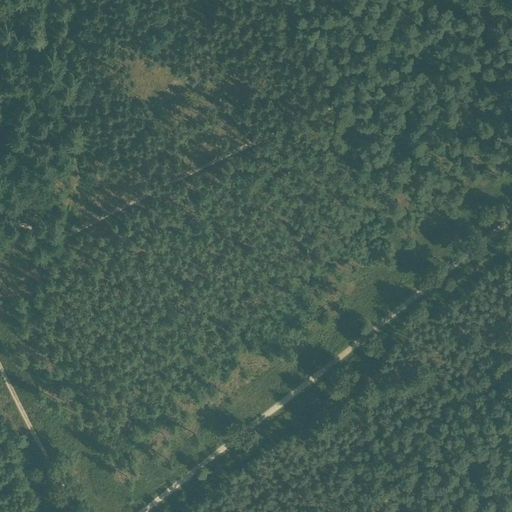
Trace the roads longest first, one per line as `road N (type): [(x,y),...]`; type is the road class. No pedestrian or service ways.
road 1 (track): [(511,136),(485,113),(441,100),(331,113),(56,241),(30,228),(0,235)]
road 2 (track): [(511,217),(146,511)]
